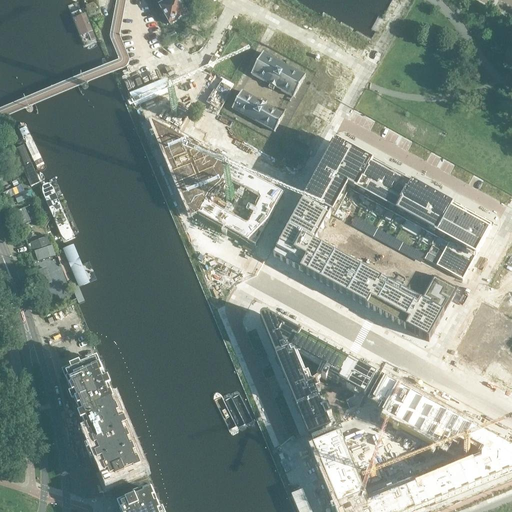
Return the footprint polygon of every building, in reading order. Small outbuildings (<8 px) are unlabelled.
[(188,16),(184,8),(178,0),(169,0),(167,2),(166,1),(165,1),(163,1),(162,2),(161,3),(160,4),(160,5),(159,6),(168,21),(166,23),(167,25),(170,24),(170,26),(188,16)] [(85,8),(70,14),(83,48),(97,42),(85,8)] [(166,43),(177,36),(174,31),(163,38),(166,43)] [(252,75),(264,82),(270,85),(268,88),(273,91),(275,88),(294,98),(305,77),(263,54),(255,69),(252,73),(251,75),(252,75)] [(232,110),(275,133),(284,116),(265,105),(267,103),(262,100),(260,103),(255,99),(242,93),(242,92),(232,110)] [(256,251),(285,198),(152,125),(189,214),(256,251)] [(19,130),(19,131),(40,174),(41,174),(42,175),(43,175),(44,174),(45,174),(46,173),(47,173),(47,172),(47,171),(48,171),(48,170),(48,169),(27,127),(26,126),(25,126),(24,126),(23,126),(22,126),(21,127),(20,128),(19,129),(19,130)] [(429,194),(423,191),(422,191),(418,189),(418,188),(407,183),(407,182),(403,180),(402,180),(397,177),(392,174),(383,170),(384,170),(379,167),(378,167),(368,161),(367,161),(363,158),(362,158),(349,151),(349,150),(345,148),(344,148),(337,144),(336,143),(319,173),(319,174),(315,181),(304,200),(331,215),(337,218),(343,221),(353,202),(433,246),(425,260),(437,267),(463,281),(492,229),(491,229),(491,228),(483,224),(482,224),(482,223),(482,224),(473,219),(474,219),(469,216),(468,216),(463,213),(462,213),(458,211),(458,210),(453,208),(453,207),(447,205),(447,204),(441,201),(441,202),(434,197),(429,194)] [(31,187),(41,183),(25,145),(15,150),(31,187)] [(71,230),(53,187),(51,186),(50,185),(49,184),(47,183),(42,184),(42,185),(41,187),(41,188),(41,190),(41,191),(41,192),(60,236),(61,237),(62,238),(63,240),(65,241),(66,241),(71,239),(72,238),(72,237),(72,235),(72,234),(72,233),(72,232),(71,231),(71,230)] [(14,197),(18,205),(34,199),(31,190),(14,197)] [(274,256),(274,257),(275,258),(274,258),(276,259),(280,261),(342,295),(353,301),(407,331),(406,333),(413,336),(414,335),(429,343),(444,316),(444,315),(443,315),(441,314),(444,307),(448,309),(458,290),(432,276),(420,298),(317,241),(331,215),(304,200),(300,208),(301,208),(300,209),(301,209),(302,209),(304,210),(298,220),(296,218),(295,218),(274,256)] [(15,212),(22,225),(32,219),(26,207),(15,212)] [(30,244),(32,252),(50,246),(47,238),(30,244)] [(511,242),(451,355),(511,387),(511,242)] [(74,245),(63,250),(79,288),(90,283),(74,245)] [(34,253),(38,264),(55,258),(52,247),(34,253)] [(45,284),(52,281),(46,267),(40,270),(45,284)] [(261,319),(261,320),(261,321),(264,330),(274,353),(275,356),(309,437),(332,428),(341,424),(348,411),(360,406),(365,397),(377,376),(376,376),(376,375),(369,372),(368,371),(300,334),(297,332),(275,320),(267,316),(266,315),(265,315),(263,315),(262,316),(261,317),(261,319)] [(127,431),(116,404),(115,403),(114,400),(112,395),(108,387),(109,386),(107,382),(106,382),(103,373),(102,372),(101,369),(100,365),(99,364),(98,362),(96,363),(95,363),(95,364),(92,365),(87,367),(83,369),(76,372),(76,371),(71,374),(67,375),(66,375),(66,376),(64,377),(65,379),(65,380),(66,380),(67,383),(68,388),(69,387),(72,396),(74,401),(78,410),(80,414),(81,417),(81,419),(84,420),(97,415),(98,417),(92,419),(95,425),(100,423),(101,425),(100,425),(100,426),(100,427),(100,428),(100,429),(101,429),(101,430),(102,430),(103,430),(97,432),(99,436),(105,434),(105,436),(98,439),(94,448),(96,453),(100,462),(99,462),(101,466),(105,475),(107,480),(107,479),(108,483),(109,486),(113,485),(116,483),(121,481),(132,477),(137,475),(137,474),(140,473),(141,473),(142,473),(144,472),(143,470),(143,468),(142,469),(141,465),(139,461),(137,456),(135,452),(136,452),(134,447),(134,448),(130,439),(128,434),(127,431)] [(383,380),(367,409),(454,457),(469,428),(383,380)] [(453,469),(405,489),(414,511),(417,511),(511,472),(511,450),(469,428),(454,457),(449,458),(453,469)] [(339,433),(311,445),(336,505),(364,494),(339,433)] [(364,494),(336,505),(338,511),(414,511),(405,489),(368,504),(364,494)] [(160,511),(157,504),(157,502),(155,500),(154,496),(154,495),(153,495),(152,493),(150,494),(149,494),(146,496),(141,498),(130,503),(130,502),(125,504),(125,505),(122,506),(121,506),(118,507),(120,511),(160,511)]
